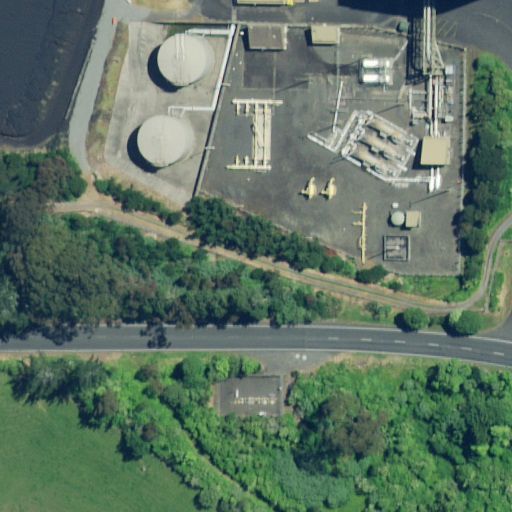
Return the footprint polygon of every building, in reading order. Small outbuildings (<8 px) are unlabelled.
[(280,49),(280,26),(250,26),(250,48),(280,49)] [(334,44),(334,27),(312,27),(312,43),(334,44)] [(187,85),(194,82),(201,76),(205,69),(206,61),(205,53),(201,45),(195,39),(188,36),(179,35),(171,37),(164,41),(159,48),(156,56),(156,64),(158,72),(163,79),(170,83),(178,85),(187,85)] [(167,166),(174,163),(181,158),(185,151),(187,144),(186,136),(183,128),(178,122),(171,118),(163,116),(155,116),(147,120),(140,126),(136,134),(136,143),(138,152),(143,159),(150,164),(159,167),(167,166)] [(447,137),(425,136),(425,165),(447,165),(447,137)]
